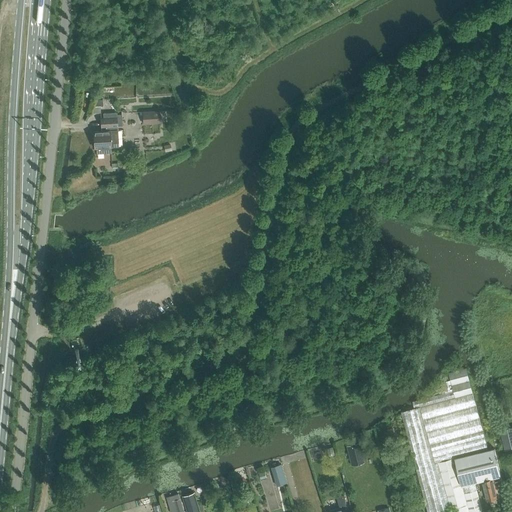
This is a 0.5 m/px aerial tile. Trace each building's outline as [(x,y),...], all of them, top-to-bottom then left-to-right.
[(160,111),(150,112),(143,112),(144,124),(161,123),(160,111)] [(101,119),(102,131),(94,131),(95,148),(97,148),(97,153),(112,152),(111,147),(119,147),(118,126),(123,126),(122,115),(117,115),(117,113),(103,113),(103,119),(101,119)] [(467,368),(449,373),(451,380),(454,391),(456,397),(473,393),(467,368)] [(454,391),(451,380),(442,383),(445,393),(454,391)] [(456,397),(454,391),(445,393),(413,402),(415,408),(421,407),(456,397)] [(474,393),(473,393),(456,397),(421,407),(436,464),(439,463),(452,511),(484,511),(476,483),(483,481),(487,501),(498,498),(501,511),(509,511),(505,496),(506,496),(503,483),(504,483),(496,448),(489,450),(474,393)] [(421,407),(415,408),(402,412),(428,511),(447,511),(452,511),(439,463),(436,464),(421,407)] [(389,424),(391,430),(399,427),(396,421),(389,424)] [(505,450),(511,448),(511,446),(510,439),(508,429),(500,431),(505,450)] [(363,462),(358,443),(347,446),(352,465),(363,462)] [(281,464),(272,467),(278,486),(287,483),(281,464)] [(186,511),(199,511),(194,494),(182,498),(186,511)] [(339,508),(330,510),(330,511),(348,511),(347,506),(346,506),(344,495),(337,497),(339,508)] [(178,511),(184,510),(180,499),(173,501),(176,511),(178,511)] [(382,511),(391,510),(389,503),(380,506),(382,511)]
